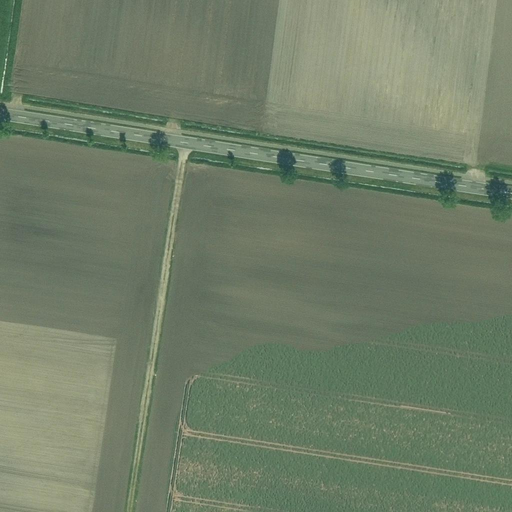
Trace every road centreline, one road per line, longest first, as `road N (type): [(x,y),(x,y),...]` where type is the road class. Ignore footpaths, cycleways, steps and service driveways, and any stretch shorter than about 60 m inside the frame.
road 1 (tertiary): [(0,115),(511,194)]
road 2 (track): [(184,132),(129,511)]
